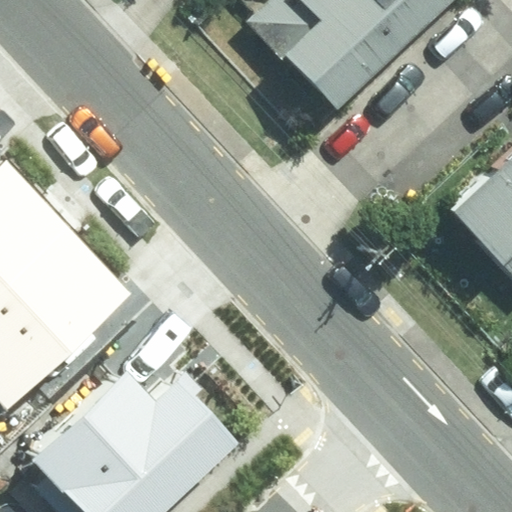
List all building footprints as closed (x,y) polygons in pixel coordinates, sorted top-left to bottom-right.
[(260,0),(248,12),(326,95),(428,0),(260,0)] [(511,127),(443,189),(511,266),(511,127)] [(0,256),(50,210),(0,156),(0,256)] [(50,210),(0,256),(0,375),(110,274),(50,210)] [(140,383),(111,354),(19,442),(87,511),(127,511),(217,426),(158,365),(140,383)]
